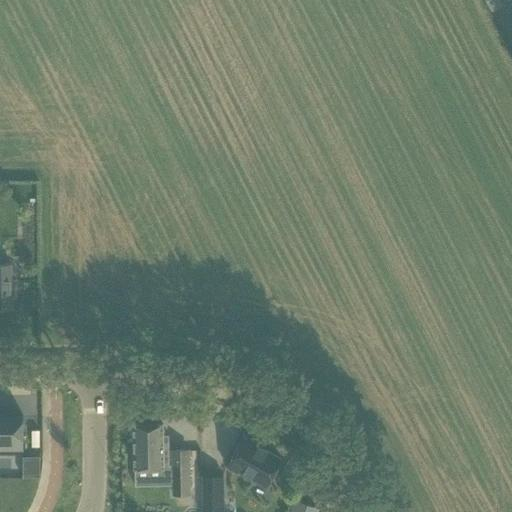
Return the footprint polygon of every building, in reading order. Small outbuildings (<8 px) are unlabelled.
[(502,6),(498,0),(485,0),(491,12),(502,6)] [(10,264),(0,264),(0,308),(10,309),(10,298),(15,297),(15,281),(10,281),(10,264)] [(0,450),(23,450),(22,416),(0,415),(0,450)] [(134,469),(163,468),(163,466),(169,466),(168,441),(162,441),(162,424),(154,424),(153,421),(142,421),(142,424),(133,425),(134,436),(133,436),(133,439),(134,439),(134,469)] [(237,472),(238,470),(266,486),(281,459),(254,444),(255,442),(243,435),(226,466),(237,472)] [(172,450),(173,495),(189,495),(188,450),(172,450)] [(40,477),(40,461),(40,456),(22,456),(22,478),(40,477)] [(223,511),(223,476),(202,476),(202,511),(223,511)] [(316,511),(317,510),(295,502),(290,500),(286,511),(316,511)]
